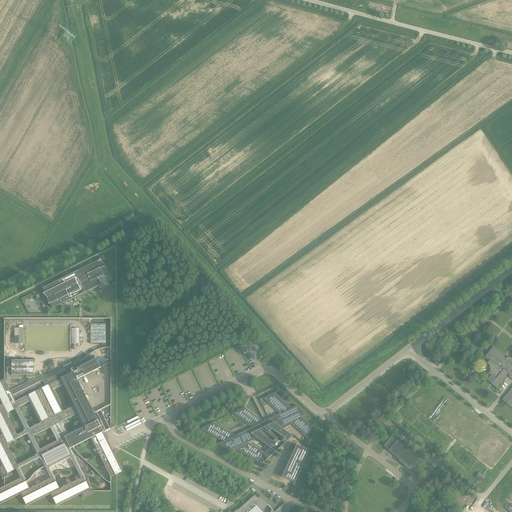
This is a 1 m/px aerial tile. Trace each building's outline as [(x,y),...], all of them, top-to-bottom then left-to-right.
[(43,288),(45,293),(43,293),(48,298),(49,304),(50,304),(53,308),(102,284),(98,277),(103,275),(100,268),(105,266),(101,259),(43,288)] [(0,361),(9,362),(9,325),(5,325),(5,323),(0,323),(0,361)] [(91,343),(106,343),(106,324),(91,324),(91,343)] [(16,332),(16,347),(37,347),(37,349),(39,349),(39,347),(52,347),(52,332),(16,332)] [(511,359),(511,358),(509,358),(508,359),(507,358),(506,359),(506,360),(505,359),(502,356),(497,352),(492,348),(490,350),(488,353),(485,357),(490,360),(488,363),(487,362),(487,363),(488,363),(489,365),(490,366),(490,367),(490,368),(484,369),(490,368),(490,369),(490,370),(490,372),(489,374),(488,374),(489,374),(491,376),(488,380),(491,383),(496,387),(500,383),(504,378),(507,373),(511,377),(511,388),(510,391),(503,400),(506,403),(508,405),(511,407),(511,406),(511,352),(511,353),(511,352),(511,359)] [(112,448),(104,433),(106,432),(106,431),(110,430),(111,429),(111,405),(94,413),(77,379),(100,368),(95,357),(92,359),(90,354),(80,362),(77,364),(13,397),(5,379),(0,381),(0,400),(2,405),(0,405),(0,431),(2,435),(0,435),(0,461),(2,465),(0,465),(0,473),(3,479),(8,476),(7,474),(16,469),(21,478),(0,488),(0,500),(1,503),(21,494),(27,506),(51,494),(57,506),(81,494),(83,499),(95,493),(92,488),(90,489),(70,449),(91,438),(96,448),(94,450),(93,450),(94,451),(94,452),(95,452),(97,451),(111,477),(117,474),(123,471),(113,450),(112,448)] [(33,360),(12,360),(12,375),(33,375),(33,360)] [(260,458),(261,456),(263,452),(248,443),(257,439),(269,447),(264,453),(266,454),(264,456),(267,458),(260,465),(261,465),(284,445),(287,448),(287,449),(289,450),(289,449),(293,452),(282,477),(294,482),(293,484),(292,485),(293,486),(309,449),(307,452),(305,451),(307,448),(306,448),(305,451),(297,445),(297,444),(295,447),(287,441),(294,436),(293,435),(293,436),(282,428),(291,424),(310,440),(309,443),(316,428),(315,429),(302,417),(306,414),(297,406),(295,405),(291,407),(275,393),(270,395),(269,394),(268,395),(268,396),(263,398),(281,414),(269,419),(265,421),(264,422),(246,409),(244,407),(239,410),(238,409),(237,411),(232,413),(252,428),(236,435),(213,422),(208,425),(206,424),(205,426),(206,426),(200,429),(221,441),(222,442),(217,444),(230,452),(235,449),(238,451),(257,462),(260,458)] [(428,417),(434,422),(451,402),(444,397),(428,417)] [(125,427),(126,429),(140,422),(140,420),(125,427)] [(126,429),(127,431),(142,424),(141,422),(126,429)] [(419,458),(392,437),(385,446),(384,446),(414,470),(415,468),(416,469),(421,463),(417,460),(419,458)] [(482,482),(485,478),(479,472),(475,477),(482,482)] [(281,511),(285,503),(285,502),(282,509),(279,508),(275,511),(274,511),(272,510),(271,511),(260,511),(268,505),(260,496),(258,498),(255,495),(238,510),(237,510),(234,511),(281,511)]
